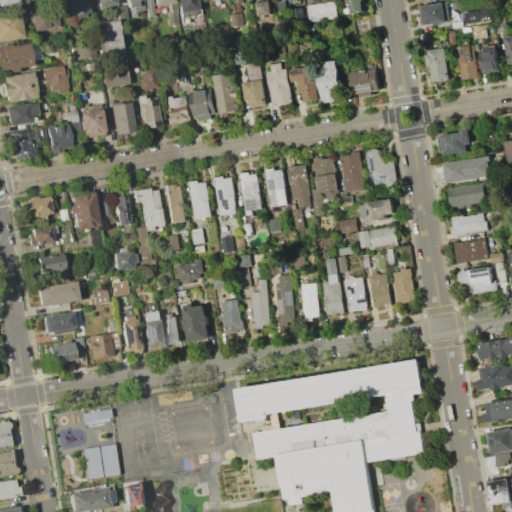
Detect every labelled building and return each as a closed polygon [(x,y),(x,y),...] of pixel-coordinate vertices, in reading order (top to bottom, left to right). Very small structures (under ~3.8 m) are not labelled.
[(87,0),(89,16),(67,19),(64,0),(87,0)] [(93,0),(112,0),(113,5),(95,8),(93,0)] [(143,0),(145,9),(126,13),(123,0),(143,0)] [(149,0),(152,16),(147,17),(144,0),(149,0)] [(174,0),(194,0),(197,20),(178,23),(174,0)] [(257,2),(270,0),(272,14),(259,16),(257,2)] [(285,0),(286,9),(279,10),(278,1),(285,0)] [(364,0),(366,11),(349,14),(347,0),(364,0)] [(307,5),(334,1),(337,17),(309,21),(307,5)] [(424,25),(421,6),(445,2),(448,21),(424,25)] [(115,7),(117,21),(126,20),(123,5),(115,7)] [(302,6),(305,22),(294,23),(291,8),(302,6)] [(466,23),(464,10),(490,6),(492,19),(466,23)] [(29,12),(54,8),(57,26),(32,30),(29,12)] [(241,12),(243,24),(230,27),(227,14),(241,12)] [(0,40),(0,16),(17,14),(21,37),(0,40)] [(101,22),(114,19),(120,52),(98,56),(95,38),(104,36),(101,22)] [(486,24),(488,36),(473,38),(471,26),(486,24)] [(300,27),(301,34),(309,33),(308,26),(300,27)] [(455,30),(457,42),(450,43),(448,31),(455,30)] [(243,38),(247,62),(236,63),(232,40),(243,38)] [(33,66),(0,71),(0,45),(28,41),(30,47),(38,46),(40,58),(32,60),(33,66)] [(479,76),(462,79),(457,46),(473,43),(479,76)] [(446,45),(451,79),(430,82),(425,48),(446,45)] [(89,46),(91,58),(70,60),(69,48),(89,46)] [(500,69),(485,72),(481,50),(496,47),(500,69)] [(99,62),(123,59),(126,83),(102,86),(99,62)] [(323,102),(317,63),(337,60),(343,99),(323,102)] [(292,103),(272,106),(266,64),(287,61),(292,103)] [(241,64),(261,62),(266,106),(246,108),(241,64)] [(42,95),(39,69),(63,66),(67,91),(42,95)] [(317,100),(300,102),(297,80),(291,81),(290,69),(312,66),(317,100)] [(380,93),(353,97),(349,72),(376,68),(380,93)] [(140,89),(137,71),(152,69),(155,87),(140,89)] [(180,70),(171,71),(173,83),(176,82),(177,86),(187,84),(186,80),(182,80),(180,70)] [(36,97),(3,102),(0,83),(0,76),(33,72),(36,97)] [(218,112),(213,77),(233,74),(238,109),(218,112)] [(216,116),(195,120),(190,91),(211,88),(216,116)] [(162,99),(186,95),(190,119),(167,123),(162,99)] [(159,126),(140,129),(136,99),(155,96),(159,126)] [(6,125),(3,107),(34,101),(37,119),(6,125)] [(112,134),(107,105),(127,101),(132,131),(112,134)] [(80,137),(77,111),(99,108),(103,134),(80,137)] [(63,112),(64,123),(76,121),(75,110),(63,112)] [(70,147),(57,148),(58,152),(48,153),(45,126),(67,124),(70,147)] [(444,155),(440,135),(460,131),(460,128),(469,127),(472,143),(467,144),(468,151),(444,155)] [(10,160),(6,133),(32,129),(36,156),(10,160)] [(372,187),(365,150),(380,148),(382,159),(392,157),(396,183),(372,187)] [(340,154),(361,151),(366,188),(346,191),(340,154)] [(313,158),(334,155),(340,189),(319,192),(313,158)] [(493,176),(447,183),(444,163),(489,155),(493,176)] [(305,163),(312,204),(294,207),(288,166),(305,163)] [(264,168),(282,165),(288,203),(270,206),(264,168)] [(239,173),(257,170),(264,210),(247,214),(239,173)] [(237,212),(219,214),(213,176),(232,174),(237,212)] [(212,216),(194,219),(188,181),(206,178),(212,216)] [(487,200),(451,206),(448,187),(484,181),(487,200)] [(188,220),(170,223),(163,186),(181,183),(188,220)] [(135,227),(144,226),(141,205),(135,206),(133,190),(157,187),(162,228),(145,230),(149,263),(140,264),(135,227)] [(67,195),(92,191),(98,227),(73,230),(67,195)] [(112,197),(125,195),(128,222),(115,224),(112,197)] [(52,214),(19,220),(16,201),(49,196),(52,214)] [(364,221),(360,203),(392,197),(395,215),(364,221)] [(295,228),(292,209),(302,208),(304,226),(295,228)] [(487,230),(453,235),(450,216),(485,211),(487,230)] [(358,230),(341,232),(340,219),(356,217),(358,230)] [(270,231),(268,219),(279,218),(281,230),(270,231)] [(244,236),(242,223),(251,222),(253,234),(244,236)] [(27,229),(50,225),(53,241),(29,245),(27,229)] [(359,230),(396,226),(398,243),(362,248),(359,230)] [(204,242),(202,228),(191,230),(193,243),(204,242)] [(90,245),(99,245),(98,230),(88,230),(88,240),(90,240),(90,245)] [(179,248),(177,234),(165,236),(167,250),(179,248)] [(488,258),(456,263),(453,243),(485,238),(488,258)] [(112,271),(110,253),(116,252),(116,248),(129,246),(132,269),(112,271)] [(339,255),(338,248),(353,246),(354,252),(339,255)] [(395,262),(388,263),(386,249),(392,248),(395,262)] [(490,253),(503,251),(504,261),(491,262),(490,253)] [(33,257),(60,252),(63,270),(35,274),(33,257)] [(339,272),(337,257),(345,255),(347,271),(339,272)] [(345,312),(327,315),(322,282),(330,281),(327,260),(337,258),(345,312)] [(204,279),(180,282),(177,262),(201,259),(204,279)] [(238,286),(235,267),(247,265),(250,284),(238,286)] [(471,280),(461,282),(459,271),(494,266),(498,289),(473,293),(471,280)] [(416,301),(398,303),(393,269),(411,267),(416,301)] [(374,308),(369,274),(387,272),(392,305),(374,308)] [(214,289),(211,276),(223,273),(226,287),(214,289)] [(276,275),(292,274),(294,323),(278,324),(276,275)] [(367,308),(350,311),(345,278),(362,276),(367,308)] [(34,287),(73,280),(77,301),(37,308),(34,287)] [(251,292),(258,291),(257,280),(266,280),(270,327),(254,329),(251,292)] [(109,282),(123,281),(125,293),(111,295),(109,282)] [(303,319),(301,283),(317,282),(319,318),(303,319)] [(90,291),(105,289),(106,301),(92,303),(90,291)] [(227,333),(221,301),(238,298),(243,330),(227,333)] [(188,341),(182,305),(203,301),(210,337),(188,341)] [(43,336),(39,316),(70,311),(73,331),(43,336)] [(181,341),(166,344),(161,317),(176,315),(181,341)] [(123,351),(118,319),(134,317),(138,349),(123,351)] [(145,348),(140,321),(156,318),(160,345),(145,348)] [(111,354),(89,358),(85,336),(108,333),(111,354)] [(478,341),(511,336),(511,358),(482,363),(478,341)] [(44,346),(71,342),(73,360),(47,363),(44,346)] [(274,424),(273,417),(244,421),(241,405),(238,389),(240,388),(419,359),(423,380),(423,383),(425,393),(415,394),(416,400),(413,400),(417,427),(418,431),(422,431),(424,446),(425,453),(378,460),(367,461),(363,439),(277,454),(277,456),(260,459),(259,454),(258,449),(255,433),(264,432),(264,429),(264,428),(263,426),(274,424)] [(511,362),(511,385),(481,390),(477,367),(511,362)] [(482,403),(511,398),(511,418),(486,423),(482,403)] [(80,422),(78,413),(108,408),(109,417),(80,422)] [(0,421),(6,420),(10,445),(0,446),(0,421)] [(511,450),(491,453),(487,431),(511,426),(511,450)] [(277,454),(277,456),(277,458),(282,484),(284,498),(289,498),(290,505),(297,504),(303,503),(302,496),(325,492),(328,491),(332,491),(336,511),(374,511),(368,468),(367,461),(363,439),(277,454)] [(96,446),(112,444),(116,474),(101,476),(96,446)] [(80,449),(95,446),(100,476),(84,479),(80,452),(80,449)] [(0,477),(0,451),(11,450),(15,475),(0,477)] [(488,476),(485,457),(509,454),(510,463),(497,465),(498,474),(488,476)] [(511,505),(492,508),(487,481),(508,477),(511,505)] [(0,481),(15,479),(18,495),(0,498),(0,481)] [(121,482),(136,480),(140,502),(129,504),(129,509),(126,510),(121,482)] [(109,505),(109,507),(85,510),(85,509),(71,511),(68,492),(105,486),(106,489),(112,488),(114,500),(111,501),(112,504),(109,505)]
